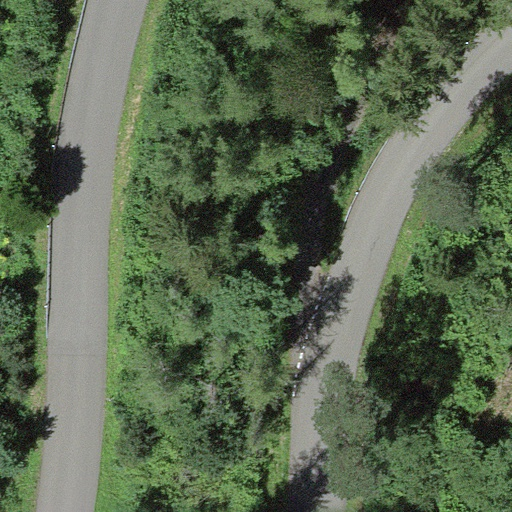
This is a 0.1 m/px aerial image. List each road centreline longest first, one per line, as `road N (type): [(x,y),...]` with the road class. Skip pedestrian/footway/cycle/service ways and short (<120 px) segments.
road 1 (tertiary): [(315,511),(344,315),(371,234),(398,174),(511,37)]
road 2 (tertiary): [(121,0),(84,151),(69,511)]
